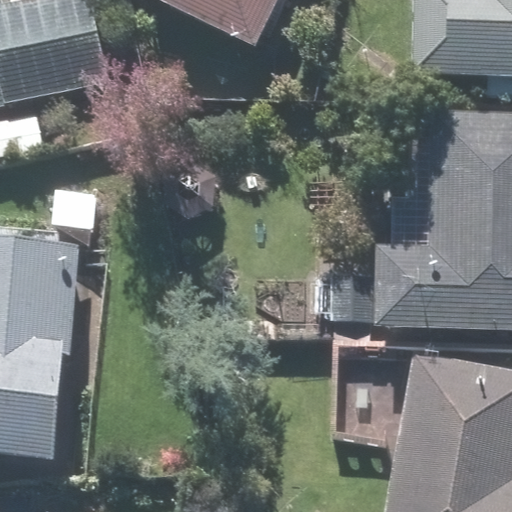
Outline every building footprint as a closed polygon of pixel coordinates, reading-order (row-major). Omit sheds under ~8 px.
[(2,0),(0,0),(0,114),(116,89),(95,0),(58,0),(5,12),(2,0)] [(262,54),(286,0),(167,0),(164,10),(262,54)] [(511,0),(417,0),(417,84),(511,83),(511,0)] [(402,249),(400,330),(511,332),(511,115),(457,114),(454,251),(402,249)] [(262,309),(218,404),(319,451),(370,332),(407,166),(299,142),(262,309)] [(61,189),(56,235),(105,240),(110,194),(61,189)] [(0,243),(0,461),(63,468),(85,252),(0,243)] [(511,511),(511,373),(416,357),(389,511),(511,511)]
